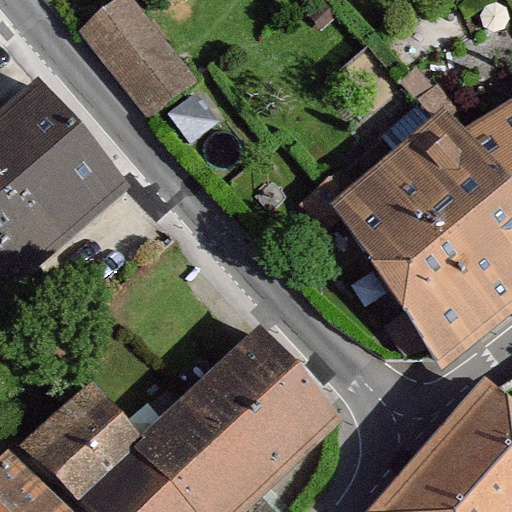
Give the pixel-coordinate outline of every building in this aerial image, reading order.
[(124,0),(81,35),(148,118),(192,84),(124,0)] [(0,306),(133,190),(45,88),(0,127),(0,306)] [(511,108),(459,140),(511,201),(511,108)] [(511,305),(511,201),(459,140),(442,121),(336,212),(439,365),(511,305)] [(260,511),(345,430),(264,341),(141,455),(91,398),(24,457),(62,494),(80,511),(260,511)] [(511,511),(511,421),(486,399),(389,511),(511,511)] [(0,511),(80,511),(62,494),(48,509),(9,474),(0,482),(0,511)]
